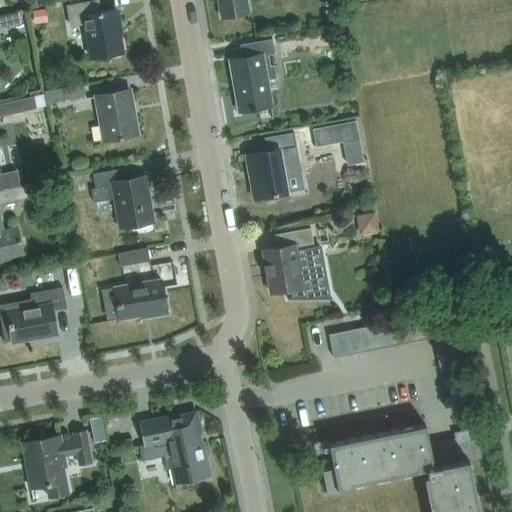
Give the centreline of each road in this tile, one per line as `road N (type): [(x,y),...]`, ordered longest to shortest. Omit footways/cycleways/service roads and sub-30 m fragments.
road 1 (residential): [(220,348),(238,313),(181,0)]
road 2 (residential): [(0,399),(183,366),(220,348)]
road 3 (residential): [(220,348),(257,511)]
